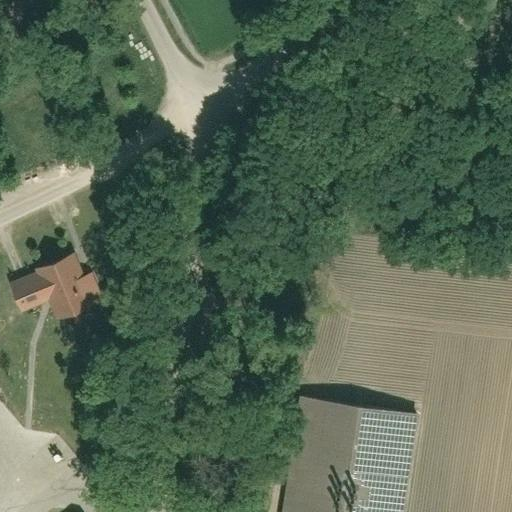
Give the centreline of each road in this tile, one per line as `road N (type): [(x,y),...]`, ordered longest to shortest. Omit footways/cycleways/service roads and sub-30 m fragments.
road 1 (residential): [(163,511),(208,198),(206,91)]
road 2 (residential): [(206,91),(130,158),(0,222)]
road 3 (residential): [(358,0),(248,78),(206,91)]
